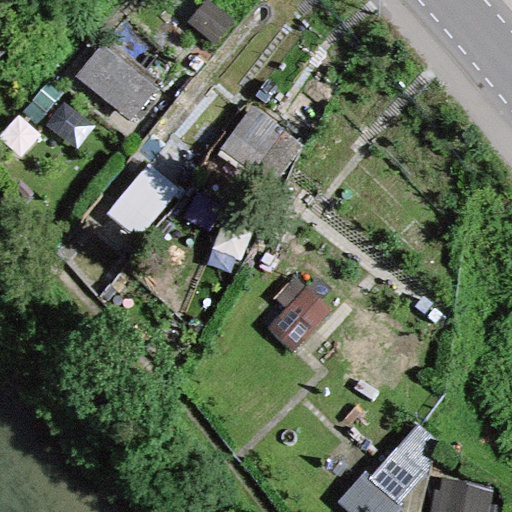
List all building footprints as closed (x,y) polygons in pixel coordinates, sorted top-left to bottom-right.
[(207,6),(187,32),(215,53),(235,27),(207,6)] [(0,58),(17,41),(0,25),(0,58)] [(158,79),(116,46),(108,56),(134,76),(150,89),(158,79)] [(102,51),(82,76),(115,101),(134,76),(108,56),(102,51)] [(150,89),(134,76),(115,101),(136,118),(155,93),(150,89)] [(244,122),(229,144),(279,179),(294,158),(244,122)] [(382,189),(398,167),(368,145),(352,166),(382,189)] [(428,190),(398,167),(382,189),(369,206),(400,228),(428,190)] [(150,181),(145,177),(114,214),(142,237),(183,187),(160,168),(150,181)] [(279,218),(269,232),(288,246),(299,231),(279,218)] [(318,281),(309,291),(320,301),(330,291),(318,281)] [(290,311),(307,293),(296,282),(279,300),(290,311)] [(320,301),(309,291),(307,293),(290,311),(312,330),(330,310),(320,301)] [(335,361),(315,382),(346,410),(382,371),(360,350),(350,361),(345,357),(338,364),(335,361)] [(346,410),(315,382),(306,391),(338,421),(347,411),(346,410)] [(303,433),(289,420),(275,434),(290,448),(303,433)] [(396,454),(373,480),(398,502),(422,476),(407,463),(429,438),(419,430),(397,454),(396,454)]
